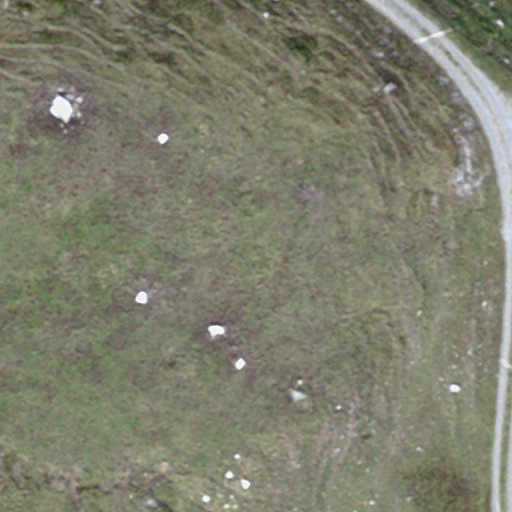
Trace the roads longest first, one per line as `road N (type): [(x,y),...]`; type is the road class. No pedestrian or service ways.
road 1 (track): [(386,0),(456,58),(488,105),(511,168)]
road 2 (track): [(511,344),(501,511)]
